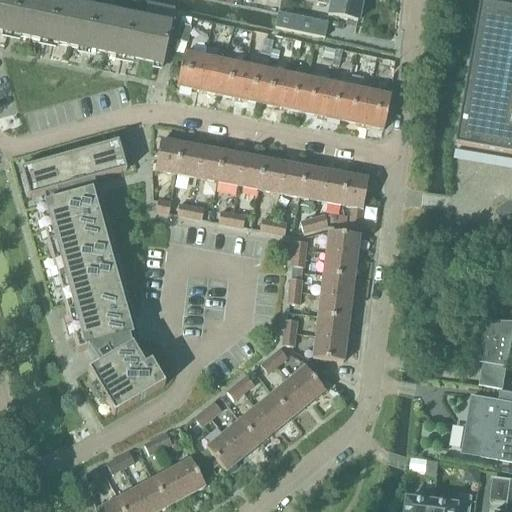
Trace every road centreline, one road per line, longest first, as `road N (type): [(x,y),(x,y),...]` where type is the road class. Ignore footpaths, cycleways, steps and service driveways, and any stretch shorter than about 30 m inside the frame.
road 1 (residential): [(0,142),(13,148),(145,112),(399,159)]
road 2 (residential): [(260,511),(360,426),(399,159)]
road 3 (residential): [(399,159),(424,0)]
